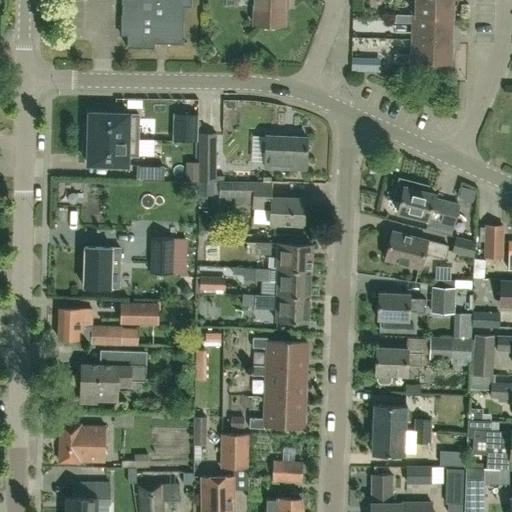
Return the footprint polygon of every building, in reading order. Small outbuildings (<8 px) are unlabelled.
[(127,35),(127,47),(154,48),(154,43),(182,43),(183,6),(191,6),(191,0),(121,0),(121,35),(127,35)] [(253,0),(253,24),(284,24),(284,0),(253,0)] [(415,0),(415,14),(453,16),(453,0),(415,0)] [(453,16),(415,14),(413,14),(413,15),(396,14),(396,22),(412,23),(412,38),(452,39),(453,16)] [(452,39),(412,38),(411,54),(395,54),(394,62),(411,62),(451,64),(452,39)] [(360,41),(360,53),(403,52),(402,40),(360,41)] [(351,57),(351,71),(363,71),(363,58),(351,57)] [(84,137),(138,139),(139,114),(129,114),(129,113),(89,112),(88,124),(84,124),(84,137)] [(198,115),(186,114),(174,114),(173,140),(197,141),(198,115)] [(199,132),(199,163),(199,181),(215,182),(216,133),(199,132)] [(306,168),(307,137),(266,136),(264,167),(306,168)] [(138,139),(84,137),(84,151),(88,151),(87,164),(127,165),(128,155),(138,155),(138,139)] [(199,181),(199,163),(186,162),(186,181),(199,181)] [(163,166),(137,166),(137,178),(163,178),(163,166)] [(418,189),(420,183),(400,178),(394,199),(401,201),(398,212),(429,220),(430,219),(455,224),(459,204),(435,197),(435,193),(418,189)] [(272,190),(271,190),(272,181),(245,181),(245,182),(220,181),(219,196),(244,196),(254,196),(254,208),(270,208),(270,222),(305,223),(305,197),(288,197),(288,191),(272,191),(272,190)] [(206,217),(198,217),(198,233),(214,233),(215,225),(206,217)] [(485,257),(501,257),(502,225),(486,225),(485,257)] [(445,258),(448,246),(428,240),(393,231),(385,259),(420,268),(424,252),(445,258)] [(455,235),(451,251),(473,257),(475,241),(455,235)] [(150,237),(149,272),(172,273),(173,237),(150,237)] [(270,242),(255,242),(255,253),(270,254),(270,242)] [(278,269),(311,271),(312,243),(283,242),(282,254),(279,254),(278,269)] [(119,248),(116,248),(86,247),(86,264),(86,286),(118,286),(119,248)] [(269,268),(243,268),(242,279),(269,280),(269,268)] [(311,271),(278,269),(278,270),(281,270),(281,280),(278,280),(278,294),(281,294),(281,295),(310,296),(311,271)] [(200,289),(220,291),(221,277),(200,276),(200,289)] [(478,291),(478,279),(460,280),(461,292),(478,291)] [(511,280),(500,280),(499,300),(511,300),(511,280)] [(455,287),(431,286),(430,312),(454,313),(455,287)] [(415,333),(416,311),(424,311),(425,298),(411,298),(411,293),(379,292),(378,332),(415,333)] [(278,294),(254,293),(253,309),(277,309),(277,321),(309,323),(310,296),(281,295),(281,294),(278,294)] [(120,324),(158,324),(158,303),(120,303),(120,324)] [(93,325),(93,326),(85,326),(85,309),(60,308),(59,338),(90,339),(90,344),(121,345),(122,326),(93,325)] [(472,311),(472,326),(499,328),(500,312),(472,311)] [(220,332),(205,332),(205,341),(203,341),(204,345),(220,345),(220,332)] [(474,338),(472,338),(471,364),(470,375),(494,376),(494,375),(492,375),(494,335),(474,334),(474,338)] [(511,335),(498,335),(498,350),(511,350),(511,335)] [(251,368),(306,371),(308,342),(268,340),(268,337),(253,337),(252,347),(267,347),(266,365),(252,364),(251,368)] [(430,337),(429,358),(451,359),(451,364),(471,364),(472,338),(471,338),(430,337)] [(408,353),(409,348),(377,346),(376,373),(378,373),(378,380),(380,383),(389,383),(392,381),(392,374),(407,375),(408,366),(422,367),(422,354),(408,353)] [(206,372),(206,350),(196,349),(195,372),(206,372)] [(81,385),(81,392),(97,392),(96,400),(116,400),(117,385),(117,384),(130,384),(130,380),(145,380),(146,350),(112,350),(112,364),(82,363),(81,385)] [(306,371),(251,368),(251,374),(266,375),(265,396),(305,398),(306,371)] [(494,376),(470,375),(469,396),(480,397),(480,389),(491,389),(491,397),(511,397),(511,383),(494,383),(494,376)] [(305,398),(265,396),(264,418),(249,417),(249,427),(264,428),(264,425),(304,427),(305,398)] [(374,429),(405,430),(407,405),(375,405),(374,429)] [(482,408),(469,408),(468,421),(482,421),(482,414),(482,408)] [(194,417),(194,444),(206,444),(207,417),(194,417)] [(231,417),(230,428),(244,428),(244,417),(231,417)] [(413,430),(431,430),(431,419),(414,418),(413,430)] [(482,421),(468,421),(468,437),(473,437),(472,453),(480,454),(487,454),(486,467),(511,468),(511,431),(491,431),(491,421),(482,421)] [(106,461),(107,427),(81,426),(82,424),(60,423),(59,462),(80,463),(80,461),(106,461)] [(405,430),(374,429),(373,455),(404,455),(405,430)] [(430,443),(431,430),(413,430),(416,430),(415,443),(430,443)] [(247,434),(221,433),(221,467),(247,467),(247,434)] [(440,450),(439,464),(464,466),(465,451),(440,450)] [(301,481),(302,461),(273,460),(272,480),(301,481)] [(406,465),(406,475),(406,483),(431,483),(431,465),(406,465)] [(484,511),(486,468),(466,466),(465,511),(484,511)] [(462,504),(464,468),(446,468),(445,503),(462,504)] [(193,484),(193,472),(183,472),(183,484),(193,484)] [(431,511),(432,502),(393,502),(393,475),(373,475),(373,503),(371,503),(370,511),(431,511)] [(234,511),(234,489),(234,476),(201,476),(201,511),(234,511)] [(110,504),(111,484),(73,484),(73,497),(67,497),(66,511),(97,511),(97,504),(110,504)] [(163,511),(163,501),(172,501),(171,485),(140,487),(141,511),(163,511)] [(301,511),(302,492),(292,492),(292,498),(278,498),(278,499),(267,498),(266,511),(301,511)]
